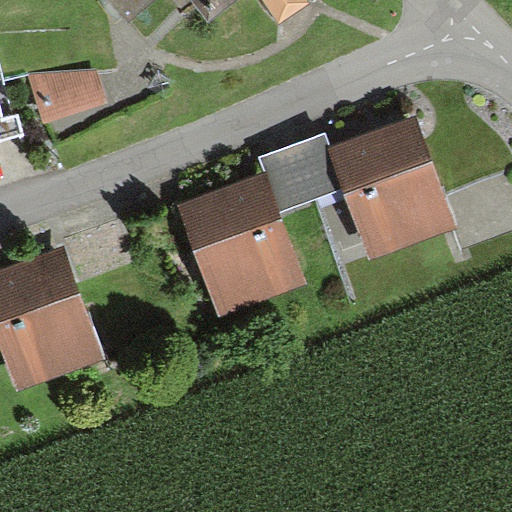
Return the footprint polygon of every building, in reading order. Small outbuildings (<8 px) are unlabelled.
[(108,0),(119,12),(133,0),(190,0),(198,10),(210,0),(108,0)] [(259,0),(276,18),(296,0),(259,0)] [(47,126),(113,113),(104,65),(38,77),(47,126)] [(446,208),(407,115),(329,147),(368,241),(446,208)] [(295,266),(255,173),(177,205),(217,299),(295,266)] [(319,207),(312,174),(277,182),(285,215),(319,207)] [(311,292),(344,283),(324,209),(292,218),(311,292)] [(91,340),(51,247),(0,268),(0,342),(13,373),(91,340)]
